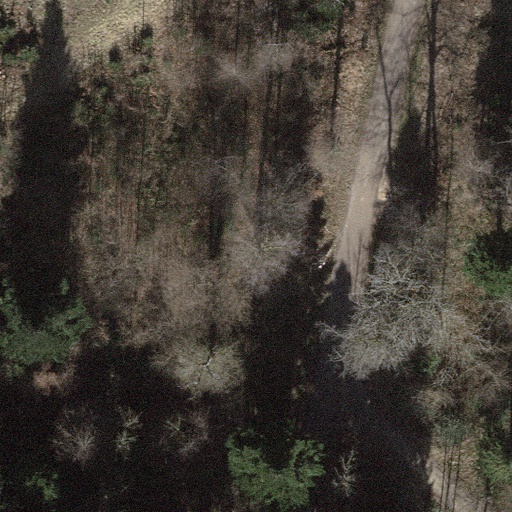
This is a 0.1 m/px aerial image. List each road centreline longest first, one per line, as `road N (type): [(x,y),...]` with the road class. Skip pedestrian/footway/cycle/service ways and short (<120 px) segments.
road 1 (track): [(279,511),(296,398),(411,0)]
road 2 (track): [(296,398),(443,466),(472,511)]
